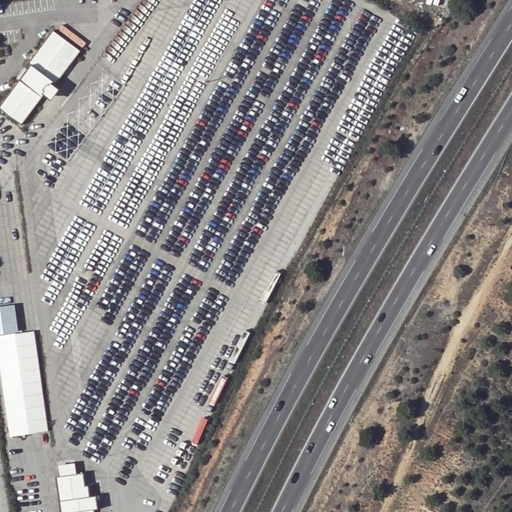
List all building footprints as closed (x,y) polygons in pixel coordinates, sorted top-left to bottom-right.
[(25,65),(28,68),(18,81),(0,105),(0,110),(20,126),(45,94),(47,95),(48,93),(51,89),(50,88),(53,83),(55,84),(79,53),(50,32),(25,65)] [(15,79),(18,81),(28,68),(25,65),(15,79)] [(42,384),(3,389),(10,439),(49,433),(42,384)] [(59,477),(76,474),(75,468),(58,470),(59,477)] [(76,474),(59,477),(54,478),(59,511),(74,511),(98,509),(96,496),(90,496),(88,486),(85,486),(83,474),(76,474)]
